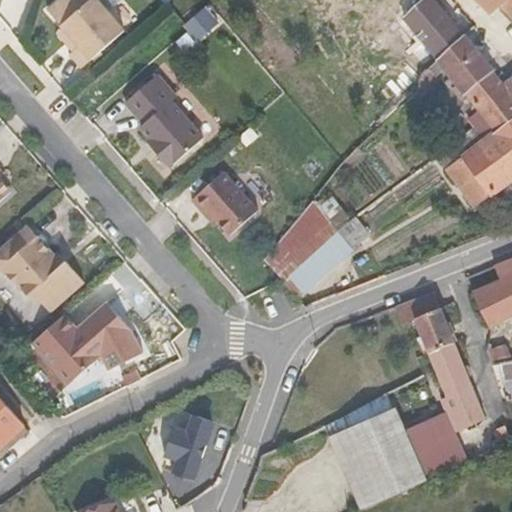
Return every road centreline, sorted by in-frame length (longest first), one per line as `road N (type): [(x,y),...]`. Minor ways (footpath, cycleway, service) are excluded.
road 1 (residential): [(233,343),(0,80)]
road 2 (residential): [(233,343),(76,433),(0,490)]
road 3 (residential): [(283,340),(511,242)]
road 4 (residential): [(224,511),(283,340)]
